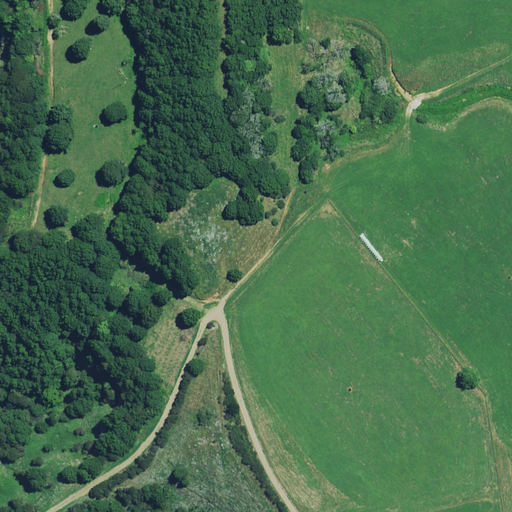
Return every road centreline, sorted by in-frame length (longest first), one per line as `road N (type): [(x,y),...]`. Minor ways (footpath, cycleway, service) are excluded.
road 1 (unclassified): [(293,511),(261,456),(221,321),(213,317),(141,446),(49,511)]
road 2 (track): [(116,207),(112,229),(121,250),(193,301),(221,300)]
